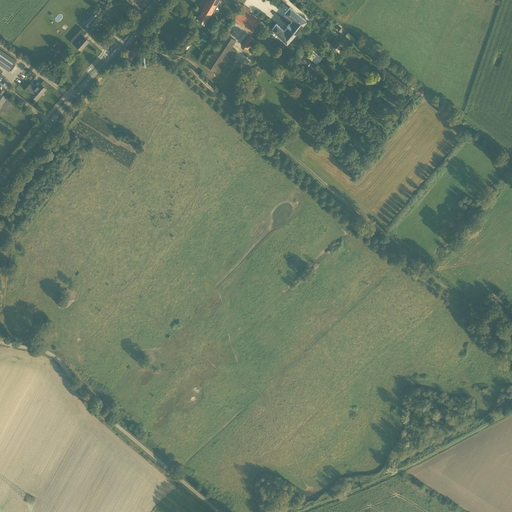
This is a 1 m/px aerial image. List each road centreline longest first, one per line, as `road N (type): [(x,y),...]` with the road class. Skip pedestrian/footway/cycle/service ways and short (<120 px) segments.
road 1 (track): [(511,324),(454,294),(204,84),(189,62),(170,55)]
road 2 (unclassified): [(217,511),(90,402),(54,356),(0,342)]
road 3 (tertiary): [(0,181),(112,53)]
